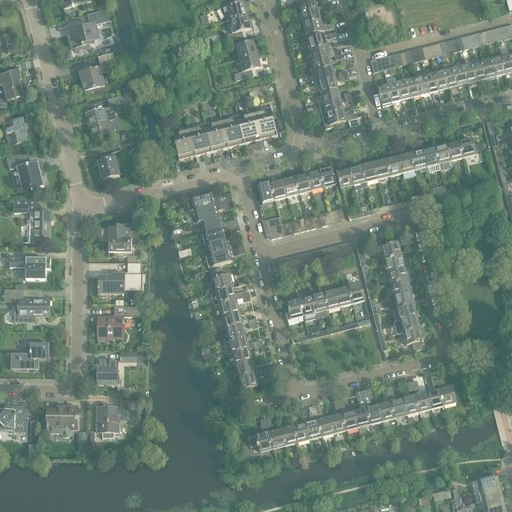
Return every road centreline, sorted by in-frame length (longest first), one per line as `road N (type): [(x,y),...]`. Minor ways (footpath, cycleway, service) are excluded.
road 1 (residential): [(295,394),(440,359),(449,347),(415,216),(258,256)]
road 2 (residential): [(0,392),(73,393),(78,210)]
road 3 (residential): [(78,210),(25,0)]
road 4 (residential): [(78,210),(237,172)]
road 5 (residential): [(306,155),(267,0)]
road 6 (residential): [(358,59),(511,21)]
road 7 (residential): [(258,256),(295,394)]
road 8 (residential): [(378,137),(511,103)]
